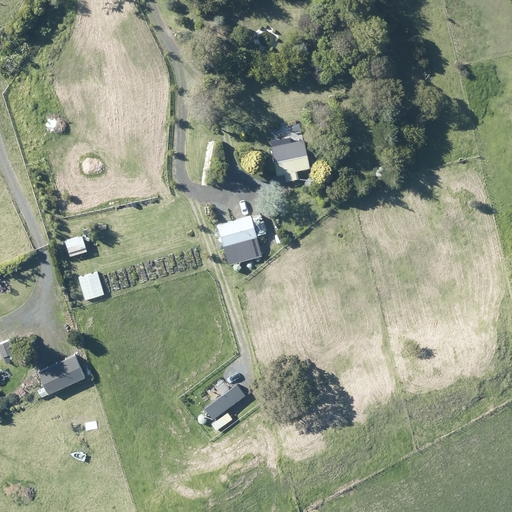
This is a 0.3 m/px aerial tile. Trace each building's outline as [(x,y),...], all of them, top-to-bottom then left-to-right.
[(287,172),(289,180),(300,177),(299,169),(312,166),(306,138),(302,139),(273,145),(279,174),(287,172)] [(223,234),(231,264),(264,255),(253,214),(239,218),(234,219),(220,223),(221,226),(223,234)] [(88,251),(84,236),(67,242),(71,257),(88,251)] [(204,266),(198,249),(189,252),(195,269),(204,266)] [(184,272),(179,252),(170,255),(176,274),(184,272)] [(118,292),(112,273),(103,276),(109,294),(118,292)] [(16,357),(14,352),(14,351),(17,350),(12,338),(0,342),(0,351),(2,356),(5,355),(6,358),(8,362),(12,360),(12,359),(16,357)] [(77,353),(41,370),(51,392),(87,375),(77,353)]
